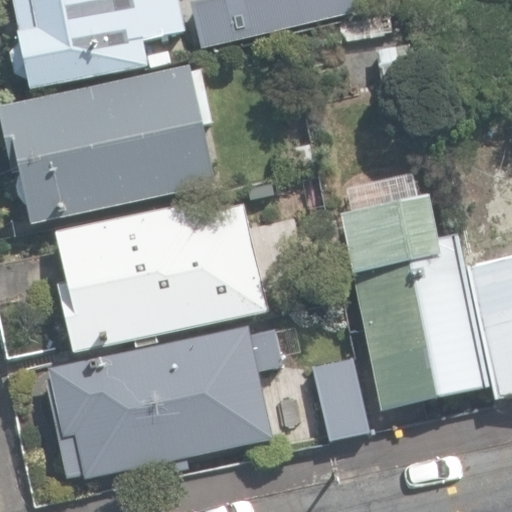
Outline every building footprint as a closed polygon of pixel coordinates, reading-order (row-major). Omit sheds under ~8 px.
[(29,81),(31,91),(147,66),(142,44),(170,38),(170,37),(186,33),(178,0),(12,0),(20,41),(11,54),(16,76),(29,81)] [(313,0),(319,26),(355,19),(350,0),(313,0)] [(378,0),(384,20),(413,13),(409,0),(378,0)] [(197,24),(204,55),(258,44),(259,43),(255,22),(240,26),(238,16),(197,24)] [(384,87),(417,78),(409,47),(377,55),(384,87)] [(0,63),(0,99),(9,98),(2,63),(0,63)] [(20,175),(32,226),(214,186),(218,185),(206,129),(212,128),(200,73),(190,75),(188,67),(0,109),(0,119),(13,176),(20,175)] [(286,177),(317,170),(311,145),(280,152),(286,177)] [(339,216),(381,413),(488,390),(455,236),(438,240),(428,197),(339,216)] [(59,287),(75,354),(267,312),(244,205),(206,213),(203,202),(56,234),(67,285),(59,287)] [(0,266),(0,305),(51,296),(44,258),(0,266)] [(511,259),(471,269),(500,401),(511,398),(511,259)] [(84,480),(87,481),(157,465),(159,474),(190,467),(188,460),(275,441),(260,370),(282,365),(275,331),(251,337),(249,327),(49,370),(50,379),(45,380),(67,480),(84,476),(84,480)] [(312,370),(327,443),(371,433),(355,361),(312,370)]
